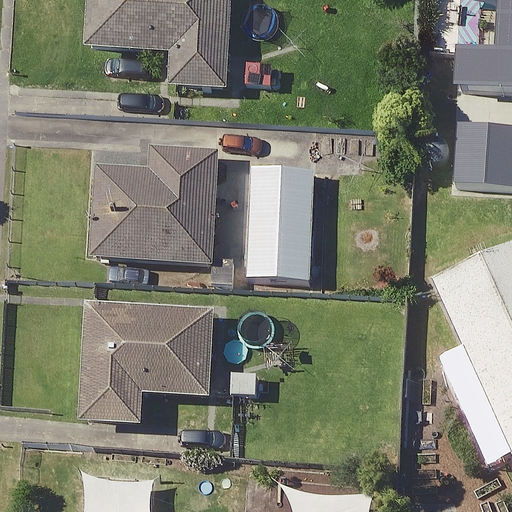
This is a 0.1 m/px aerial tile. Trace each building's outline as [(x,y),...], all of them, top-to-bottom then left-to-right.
[(224,0),(85,0),(84,51),(164,54),(163,89),(221,91),(224,0)] [(211,159),(91,152),(86,260),(206,266),(211,159)] [(454,157),(403,155),(402,220),(452,221),(454,157)] [(308,170),(244,168),(240,282),(305,284),(308,170)] [(483,183),(454,195),(477,247),(505,235),(483,183)] [(511,511),(511,256),(391,313),(484,511),(511,511)] [(207,312),(81,304),(74,422),(133,426),(135,394),(201,398),(207,312)] [(147,511),(148,484),(81,483),(80,511),(147,511)] [(365,511),(366,498),(287,493),(286,511),(365,511)]
